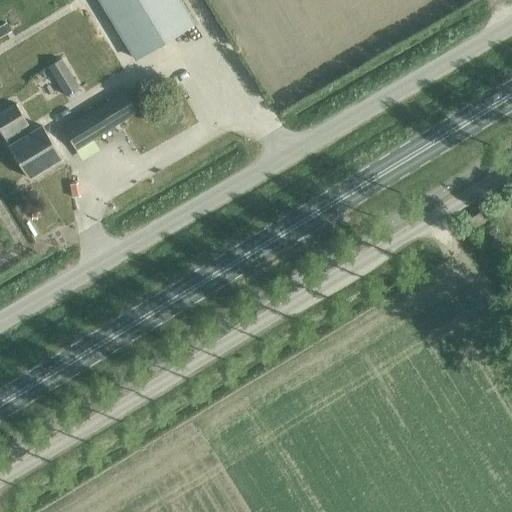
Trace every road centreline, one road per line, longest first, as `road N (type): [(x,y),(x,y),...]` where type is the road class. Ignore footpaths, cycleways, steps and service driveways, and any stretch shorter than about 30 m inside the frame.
road 1 (unclassified): [(0,480),(511,169)]
road 2 (primary): [(0,402),(511,95)]
road 3 (unclassified): [(0,322),(511,23)]
